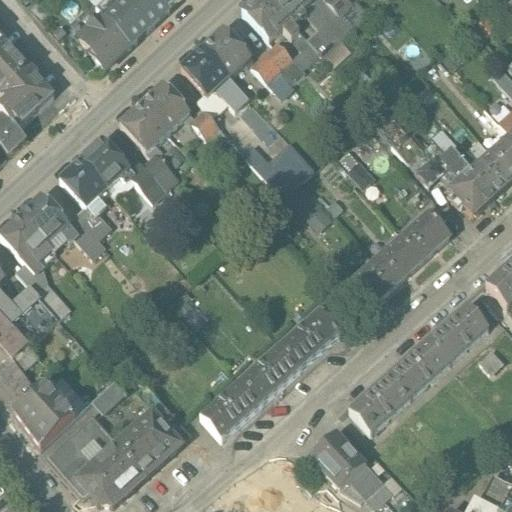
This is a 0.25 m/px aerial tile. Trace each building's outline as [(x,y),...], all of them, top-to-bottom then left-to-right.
[(129,52),(169,16),(154,0),(124,0),(120,4),(115,0),(111,0),(96,14),(107,26),(106,27),(129,52)] [(154,0),(169,16),(186,0),(154,0)] [(263,0),(242,20),(268,48),(290,28),(263,0)] [(316,13),(303,0),(263,0),(290,28),(300,19),(317,38),(307,47),(322,65),(344,44),(316,13)] [(342,0),(330,0),(325,5),(341,23),(353,12),(342,0)] [(451,0),(466,16),(479,4),(475,0),(451,0)] [(341,23),(325,5),(316,13),(344,44),(352,36),(341,23)] [(99,25),(93,25),(88,30),(89,36),(78,45),(93,60),(91,62),(104,76),(129,52),(106,27),(102,23),(99,25)] [(250,65),(224,36),(203,56),(229,85),(250,65)] [(276,50),(264,61),(280,79),(293,68),(276,50)] [(18,65),(6,52),(0,57),(0,119),(15,136),(52,103),(51,101),(50,102),(36,86),(39,83),(20,63),(18,65)] [(229,85),(203,56),(181,76),(207,105),(208,106),(213,101),(230,86),(229,85)] [(280,79),(264,61),(251,74),(267,91),(280,79)] [(511,86),(502,76),(493,84),(511,105),(511,86)] [(163,93),(142,112),(169,142),(190,122),(163,93)] [(232,123),(213,101),(208,106),(207,105),(198,113),(203,118),(219,135),(220,134),(234,150),(246,139),(232,123)] [(142,112),(121,132),(147,161),(169,142),(142,112)] [(446,163),(434,149),(422,159),(385,117),(372,130),(429,195),(460,167),(452,158),(446,163)] [(203,118),(190,130),(206,147),(219,135),(203,118)] [(0,154),(8,164),(26,147),(15,136),(0,119),(0,154)] [(511,119),(499,132),(509,144),(511,146),(511,119)] [(511,146),(509,144),(489,161),(511,186),(511,146)] [(264,166),(251,151),(243,157),(280,201),(312,175),(288,146),(264,166)] [(103,148),(81,168),(108,197),(130,177),(103,148)] [(459,151),(452,158),(460,167),(468,161),(459,151)] [(511,188),(511,186),(489,161),(470,178),(472,180),(494,205),(511,188)] [(156,162),(143,174),(158,191),(171,179),(156,162)] [(81,168),(61,187),(87,216),(108,197),(81,168)] [(143,174),(130,186),(146,203),(158,191),(143,174)] [(472,180),(450,199),(455,205),(451,208),(458,217),(463,213),(473,224),(494,205),(472,180)] [(313,236),(327,226),(301,190),(287,200),(313,236)] [(43,203),(21,224),(47,253),(70,233),(43,203)] [(111,235),(95,218),(82,230),(97,247),(111,235)] [(450,244),(429,221),(401,246),(422,269),(450,244)] [(21,224),(0,242),(35,281),(55,262),(47,253),(21,224)] [(97,247),(82,230),(70,241),(85,258),(97,247)] [(422,269),(401,246),(374,270),(395,294),(422,269)] [(511,267),(485,291),(506,314),(511,309),(511,267)] [(395,294),(374,270),(347,295),(368,318),(395,294)] [(30,295),(0,322),(11,334),(20,326),(38,345),(48,336),(31,317),(41,308),(30,295)] [(467,312),(427,348),(448,371),(488,336),(467,312)] [(319,320),(280,355),(300,378),(340,343),(319,320)] [(11,334),(0,322),(0,368),(8,363),(12,367),(28,352),(11,334)] [(427,348),(388,383),(409,406),(448,371),(427,348)] [(280,355),(240,390),(261,413),(300,378),(280,355)] [(388,383),(349,418),(369,441),(409,406),(388,383)] [(115,389),(91,410),(102,421),(125,400),(115,389)] [(240,390),(201,425),(221,448),(261,413),(240,390)] [(46,391),(14,421),(40,457),(76,424),(46,391)] [(191,444),(148,395),(135,403),(151,421),(153,420),(182,452),(191,444)] [(94,425),(47,466),(81,505),(88,500),(96,511),(100,511),(114,511),(182,452),(153,420),(151,421),(117,451),(94,425)] [(511,461),(511,434),(499,453),(511,461)] [(337,440),(310,464),(339,496),(366,472),(337,440)] [(511,492),(493,482),(477,511),(502,511),(511,493),(511,492)] [(382,489),(364,505),(370,511),(379,511),(392,501),(382,489)] [(511,511),(511,493),(502,511),(511,511)]
